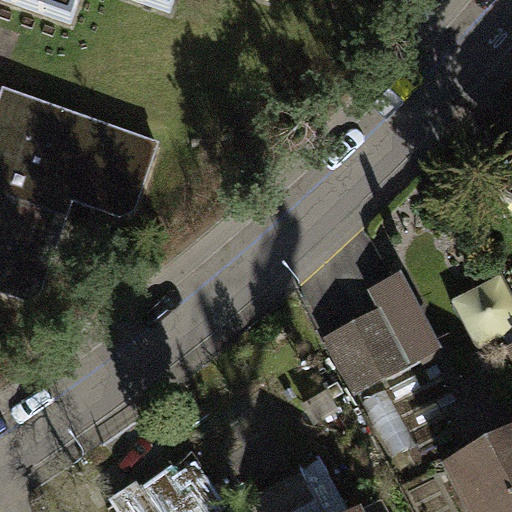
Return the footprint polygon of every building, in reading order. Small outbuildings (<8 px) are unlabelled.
[(0,0),(0,5),(70,29),(80,0),(115,0),(167,18),(173,0),(244,0),(261,6),(262,0),(0,0)] [(0,301),(42,316),(79,214),(136,234),(165,153),(5,97),(0,111),(0,301)] [(511,165),(481,201),(511,227),(511,165)] [(482,352),(511,337),(511,289),(509,282),(460,304),(482,352)] [(382,312),(328,341),(357,394),(439,351),(403,284),(375,300),(382,312)] [(511,511),(511,435),(447,470),(469,511),(511,511)] [(189,511),(162,475),(117,505),(121,511),(189,511)] [(330,511),(325,502),(306,511),(330,511)]
